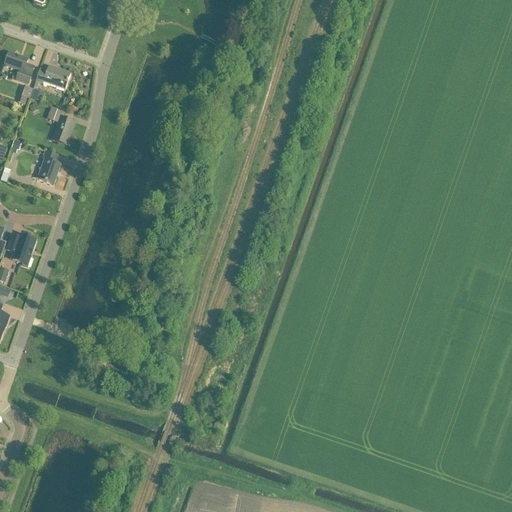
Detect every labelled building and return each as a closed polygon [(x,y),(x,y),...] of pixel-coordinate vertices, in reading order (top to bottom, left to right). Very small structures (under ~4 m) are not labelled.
[(35,69),(34,69),(26,66),(28,61),(9,55),(5,68),(19,73),(16,82),(29,87),(35,69)] [(65,92),(71,76),(48,68),(47,73),(40,71),(36,83),(43,86),(43,85),(65,92)] [(30,101),(33,91),(24,88),(18,105),(25,107),(27,101),(30,101)] [(41,105),(44,96),(34,92),(31,102),(41,105)] [(76,125),(75,125),(71,123),(73,118),(58,112),(53,124),(58,126),(52,143),(67,148),(73,130),(74,130),(76,125)] [(54,187),(61,166),(57,165),(59,158),(46,153),(43,161),(45,161),(38,182),(54,187)] [(20,238),(20,240),(12,238),(7,253),(14,256),(11,263),(22,266),(21,268),(28,271),(32,261),(30,260),(36,243),(20,238)] [(0,295),(9,298),(11,291),(0,287),(0,295)] [(0,307),(0,343),(5,330),(6,330),(10,319),(1,316),(3,309),(0,307)]
